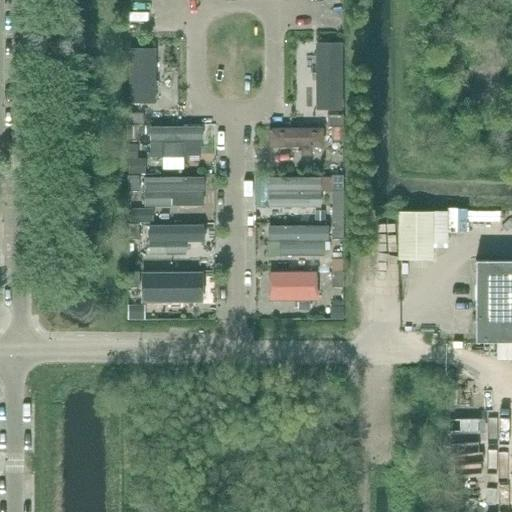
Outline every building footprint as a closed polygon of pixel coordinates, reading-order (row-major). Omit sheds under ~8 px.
[(166,21),(167,10),(144,9),(143,20),(166,21)] [(318,43),(316,108),(338,109),(338,43),(318,43)] [(128,103),(153,103),(153,50),(128,49),(128,103)] [(143,125),(143,113),(127,113),(127,125),(139,125),(143,125)] [(343,127),(343,115),(327,115),(327,127),(331,127),(343,127)] [(139,125),(127,125),(127,127),(127,141),(139,141),(139,125)] [(149,156),(168,156),(200,156),(200,127),(149,127),(149,156)] [(343,127),(331,127),(331,143),(343,143),(343,127)] [(325,129),(271,129),(271,147),(325,147),(325,129)] [(144,159),(127,159),(127,173),(144,173),(144,159)] [(139,175),(127,175),(127,191),(139,191),(139,175)] [(343,191),(343,175),(331,175),(331,191),(343,191)] [(142,178),(142,193),(202,192),(201,177),(142,178)] [(267,178),(267,206),(319,207),(319,178),(267,178)] [(433,211),(398,211),(399,259),(433,258),(433,211)] [(139,223),(127,223),(127,239),(139,239),(139,223)] [(343,223),(331,223),(331,239),(343,239),(343,223)] [(147,254),(185,253),(184,241),(201,241),(201,225),(147,226),(147,254)] [(268,226),(268,240),(278,240),(278,256),(323,256),(323,241),(328,241),(328,225),(268,226)] [(475,342),(511,341),(511,260),(475,260),(475,342)] [(139,287),(139,271),(127,271),(127,287),(139,287)] [(343,271),(331,271),(331,287),(343,287),(343,271)] [(268,272),(268,301),(316,301),(316,272),(268,272)] [(140,273),(140,302),(200,302),(200,273),(140,273)] [(141,306),(130,306),(130,317),(141,317),(141,306)]
